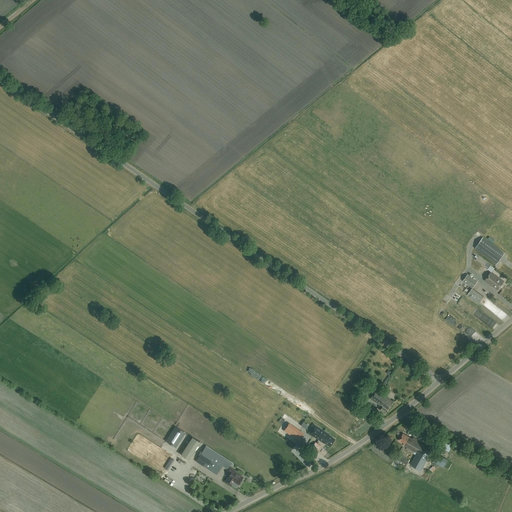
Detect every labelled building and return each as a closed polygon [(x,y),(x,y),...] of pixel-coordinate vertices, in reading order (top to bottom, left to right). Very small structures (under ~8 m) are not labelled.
[(496,264),(499,260),(504,253),(483,237),(475,248),(496,264)] [(490,265),(478,256),(476,259),(488,268),(487,269),(492,272),(495,268),(490,265)] [(498,290),(504,281),(491,272),(484,281),(498,290)] [(472,288),(477,282),(467,274),(463,281),(472,288)] [(483,296),(472,288),(467,295),(478,304),(483,296)] [(483,298),(480,302),(485,307),(489,303),(483,298)] [(377,390),(370,399),(380,405),(380,404),(383,406),(380,410),(384,413),(393,401),(389,398),(377,390)] [(288,400),(292,395),(285,391),(282,396),(288,400)] [(355,394),(352,399),(357,403),(360,398),(355,394)] [(307,413),(311,408),(297,399),(293,404),(307,413)] [(308,416),(299,426),(306,433),(315,423),(308,416)] [(303,433),(289,423),(284,431),(299,440),(303,433)] [(319,440),(325,432),(314,424),(308,433),(319,440)] [(166,441),(173,445),(182,431),(175,426),(166,441)] [(330,446),(335,439),(329,436),(330,435),(325,432),(319,440),(324,443),(324,442),(330,446)] [(413,439),(403,433),(399,440),(405,444),(404,445),(407,447),(406,449),(416,454),(410,464),(421,470),(434,449),(424,443),(423,444),(420,442),(421,441),(413,437),(413,439)] [(192,437),(181,455),(188,459),(200,442),(192,437)] [(449,452),(452,444),(441,438),(438,445),(440,445),(439,447),(449,452)] [(232,462),(206,446),(196,461),(216,474),(222,465),(227,469),(232,462)] [(405,467),(409,460),(399,455),(395,462),(405,467)] [(164,468),(168,470),(174,460),(171,458),(164,468)] [(238,484),(243,477),(234,472),(235,471),(230,467),(227,471),(230,473),(225,481),(231,485),(234,481),(238,484)]
